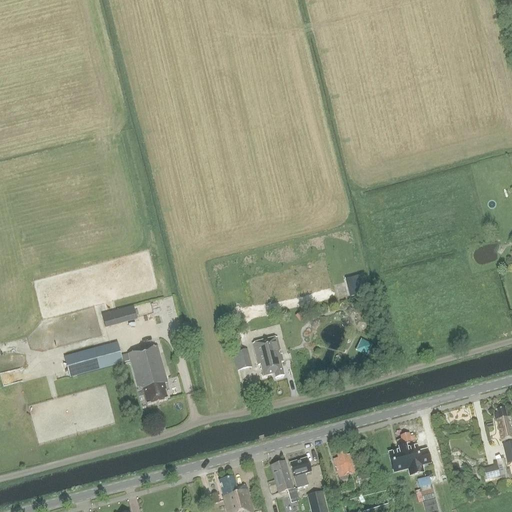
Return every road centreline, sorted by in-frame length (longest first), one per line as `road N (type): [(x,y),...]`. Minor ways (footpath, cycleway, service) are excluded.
road 1 (track): [(0,477),(511,341)]
road 2 (tertiary): [(22,511),(511,378)]
